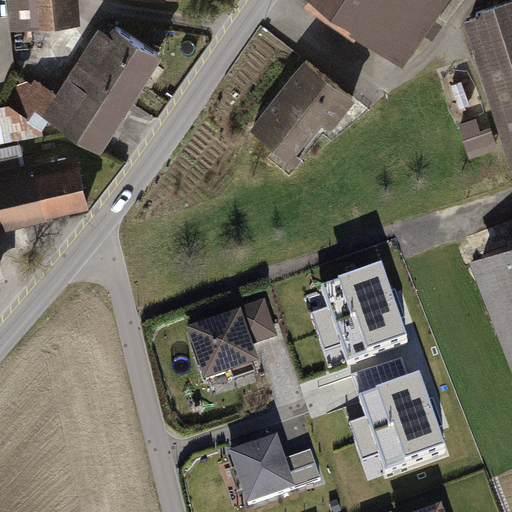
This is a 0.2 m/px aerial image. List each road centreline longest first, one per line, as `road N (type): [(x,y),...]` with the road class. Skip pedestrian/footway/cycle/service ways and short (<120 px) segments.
road 1 (track): [(127,321),(511,194)]
road 2 (secondary): [(87,243),(267,0)]
road 3 (residential): [(87,243),(113,269),(174,511)]
road 4 (secondary): [(0,344),(87,243)]
